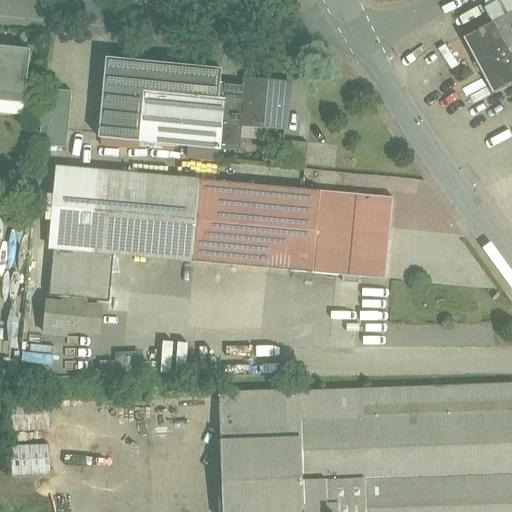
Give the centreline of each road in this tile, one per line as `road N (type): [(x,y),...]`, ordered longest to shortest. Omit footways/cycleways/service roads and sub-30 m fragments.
road 1 (unclassified): [(351,19),(288,29),(0,4)]
road 2 (residential): [(361,39),(401,110),(511,259)]
